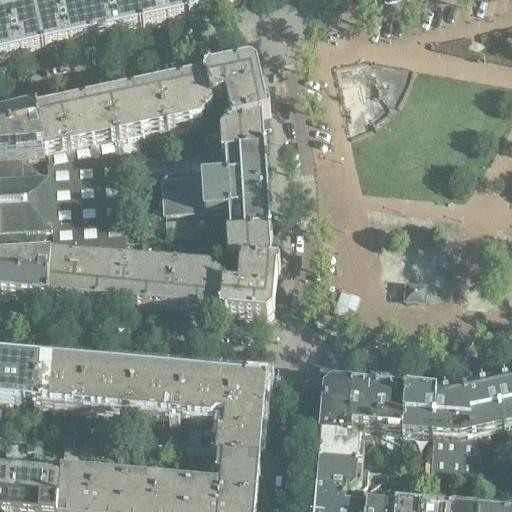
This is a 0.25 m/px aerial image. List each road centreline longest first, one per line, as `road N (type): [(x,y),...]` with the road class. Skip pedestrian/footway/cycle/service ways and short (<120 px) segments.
road 1 (residential): [(270,38),(290,102),(306,361)]
road 2 (residential): [(0,335),(306,361)]
road 3 (residential): [(270,38),(0,96)]
road 4 (residential): [(306,361),(460,369),(511,363)]
road 5 (residential): [(450,0),(270,38)]
road 6 (residential): [(306,361),(286,511)]
